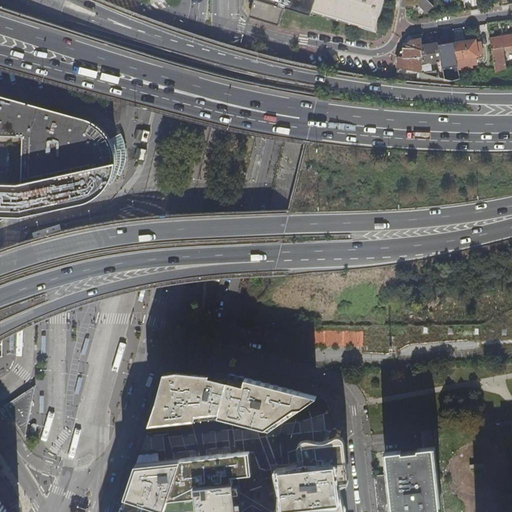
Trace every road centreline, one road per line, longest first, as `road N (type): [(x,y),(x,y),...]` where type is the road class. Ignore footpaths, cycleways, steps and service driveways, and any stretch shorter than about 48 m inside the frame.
road 1 (residential): [(278,39),(288,59),(226,334),(233,349),(321,380),(348,399),(362,511)]
road 2 (motorway): [(511,121),(325,111),(229,93),(0,23)]
road 3 (motorway): [(511,137),(457,140),(218,110),(0,50)]
road 4 (motorway): [(0,298),(113,265),(375,247),(511,227)]
road 5 (motorway): [(0,266),(121,235),(372,222),(511,204)]
road 6 (tertiary): [(120,444),(221,27)]
road 7 (motorway): [(511,100),(335,83),(133,29)]
road 8 (residential): [(403,27),(390,46),(370,53),(278,39)]
